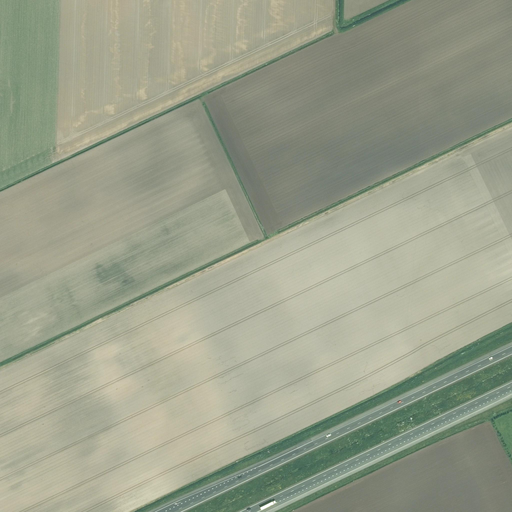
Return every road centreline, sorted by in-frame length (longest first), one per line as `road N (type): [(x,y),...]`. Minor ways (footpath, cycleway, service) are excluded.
road 1 (track): [(511,125),(0,370)]
road 2 (motorway): [(511,349),(172,511)]
road 3 (motorway): [(269,502),(511,386)]
